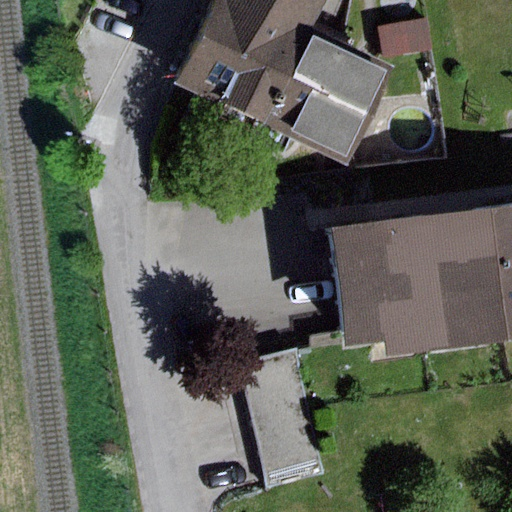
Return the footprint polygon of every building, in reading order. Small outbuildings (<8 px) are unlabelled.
[(328,0),(219,0),(209,16),(181,87),(268,127),(311,35),(328,0)] [(428,21),(379,27),(382,56),(431,49),(428,21)] [(395,74),(311,35),(268,127),(352,166),(395,74)] [(511,197),(302,226),(317,342),(356,337),(359,353),(511,332),(511,197)] [(289,348),(230,362),(261,490),(321,475),(289,348)]
